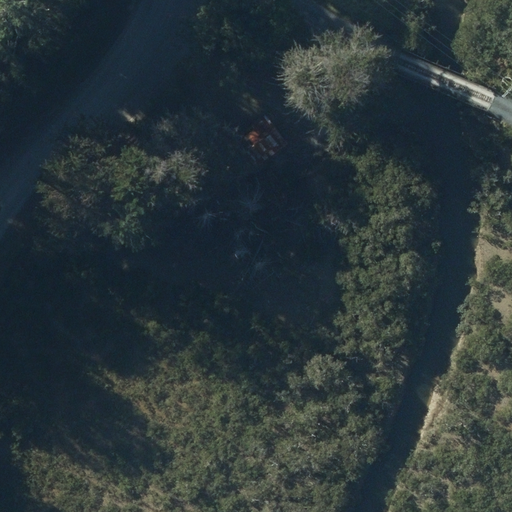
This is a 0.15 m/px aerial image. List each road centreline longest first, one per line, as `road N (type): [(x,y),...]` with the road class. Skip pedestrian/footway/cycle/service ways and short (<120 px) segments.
road 1 (track): [(275,0),(511,115)]
road 2 (unclassified): [(0,196),(98,87),(156,0)]
